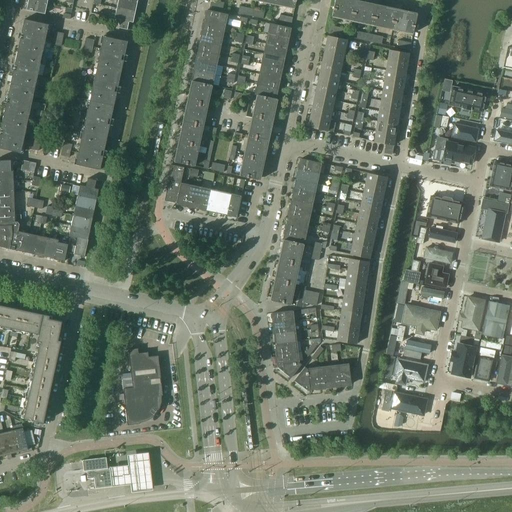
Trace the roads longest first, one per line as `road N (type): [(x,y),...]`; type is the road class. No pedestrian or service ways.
road 1 (secondary): [(511,471),(236,491)]
road 2 (residential): [(354,397),(399,165)]
road 3 (residential): [(0,469),(42,459),(81,287)]
road 4 (secondary): [(307,511),(511,491)]
road 5 (residential): [(236,491),(217,330),(201,315)]
road 6 (residential): [(454,285),(433,381),(511,398)]
road 7 (residential): [(201,315),(217,492)]
road 8 (residential): [(399,165),(421,6)]
road 9 (secondary): [(217,492),(66,511)]
road 10 (residential): [(315,0),(285,140)]
road 11 (residential): [(6,11),(136,38)]
road 12 (residential): [(201,315),(81,287)]
